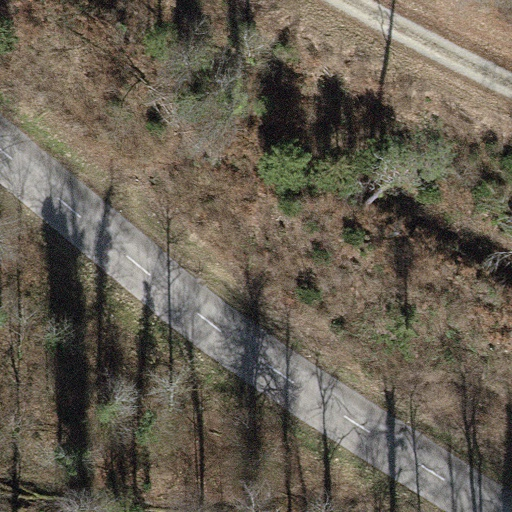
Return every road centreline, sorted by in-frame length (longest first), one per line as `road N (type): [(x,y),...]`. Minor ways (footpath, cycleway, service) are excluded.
road 1 (unclassified): [(495,511),(325,403),(160,281),(0,146)]
road 2 (track): [(359,0),(511,79)]
